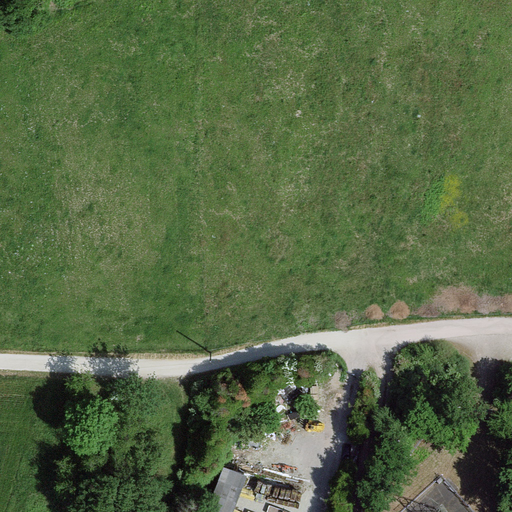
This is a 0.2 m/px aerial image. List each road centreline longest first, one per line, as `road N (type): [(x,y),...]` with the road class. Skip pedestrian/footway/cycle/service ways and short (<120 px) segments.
road 1 (track): [(0,361),(184,366),(414,333),(511,337)]
road 2 (track): [(370,339),(388,384),(355,511)]
road 3 (track): [(184,366),(187,419),(154,511)]
road 4 (track): [(495,334),(480,482)]
